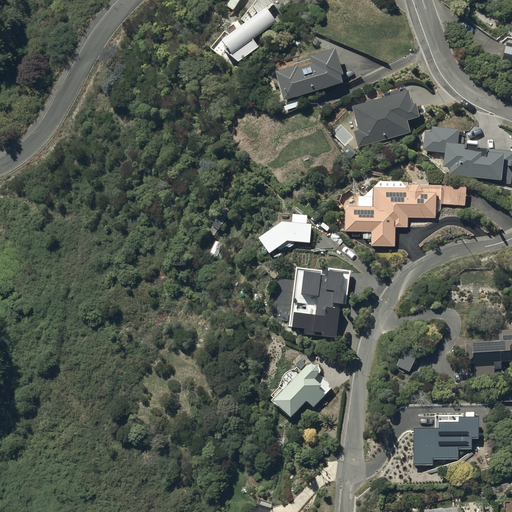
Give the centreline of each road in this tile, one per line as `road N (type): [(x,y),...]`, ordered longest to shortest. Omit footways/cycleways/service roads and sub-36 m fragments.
road 1 (residential): [(511,239),(442,257),(387,304),(363,368),(344,511)]
road 2 (residential): [(0,169),(43,135),(100,34),(129,0)]
road 3 (residential): [(419,0),(452,75),(511,111)]
